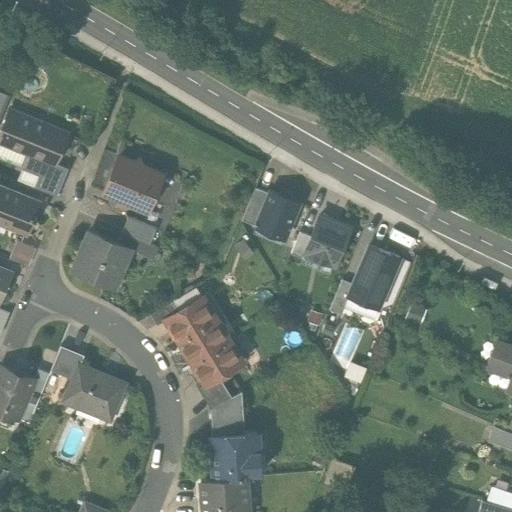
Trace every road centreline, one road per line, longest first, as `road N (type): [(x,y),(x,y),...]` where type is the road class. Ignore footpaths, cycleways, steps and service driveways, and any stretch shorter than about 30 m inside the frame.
road 1 (residential): [(511,257),(340,169),(46,0)]
road 2 (residential): [(150,511),(169,455),(173,420),(165,386),(108,323),(40,290)]
road 3 (residential): [(40,290),(89,176)]
